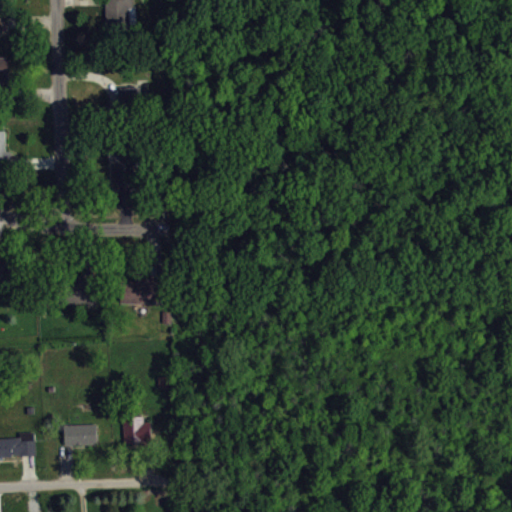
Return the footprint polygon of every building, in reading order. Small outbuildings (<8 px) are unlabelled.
[(0,0),(0,31),(10,31),(10,27),(19,27),(19,12),(14,11),(13,0),(0,0)] [(134,7),(133,0),(104,0),(106,35),(130,34),(129,7),(134,7)] [(0,56),(0,96),(8,96),(7,73),(10,73),(10,56),(0,56)] [(118,86),(119,102),(108,103),(109,119),(140,118),(139,85),(118,86)] [(0,130),(5,130),(5,150),(11,150),(11,170),(0,170),(0,130)] [(108,151),(108,163),(114,163),(114,184),(133,183),(133,144),(114,144),(114,151),(108,151)] [(0,258),(19,262),(15,284),(0,281),(0,258)] [(162,278),(162,303),(120,302),(122,280),(136,281),(136,277),(162,278)] [(77,278),(77,282),(67,281),(65,303),(100,305),(101,279),(77,278)] [(143,415),(123,416),(124,443),(152,442),(151,421),(143,421),(143,415)] [(95,423),(95,443),(65,444),(64,424),(95,423)] [(0,437),(0,456),(12,456),(12,454),(19,453),(19,455),(35,455),(35,439),(21,440),(21,436),(0,437)]
